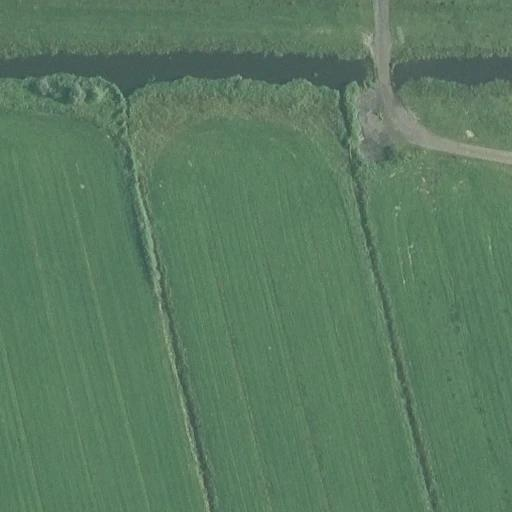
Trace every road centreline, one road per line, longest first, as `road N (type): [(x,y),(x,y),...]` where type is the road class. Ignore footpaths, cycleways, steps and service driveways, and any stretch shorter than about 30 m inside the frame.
road 1 (track): [(407,135),(350,156),(103,161)]
road 2 (track): [(383,0),(383,95),(407,135)]
